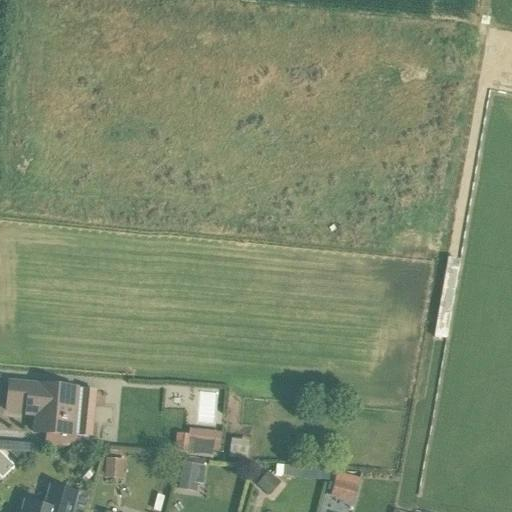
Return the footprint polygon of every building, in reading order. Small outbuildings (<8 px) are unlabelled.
[(97,395),(8,387),(5,414),(23,416),(23,420),(32,421),(31,438),(44,439),(44,449),(87,452),(88,441),(93,441),(97,395)] [(176,439),(174,454),(185,455),(185,458),(210,460),(210,458),(211,458),(212,452),(218,453),(219,438),(187,434),(186,439),(176,439)] [(247,444),(229,443),(228,460),(245,461),(247,444)] [(0,445),(0,454),(8,455),(15,463),(23,464),(30,458),(31,448),(0,445)] [(122,464),(104,462),(103,481),(120,482),(122,464)] [(181,465),(177,490),(194,493),(196,485),(202,486),(205,468),(181,465)] [(327,483),(328,472),(281,469),(279,480),(327,483)] [(336,470),(329,496),(337,499),(343,496),(346,483),(354,485),(356,476),(336,470)] [(279,485),(266,474),(255,486),(268,497),(279,485)] [(23,506),(21,511),(82,511),(87,497),(77,494),(76,497),(47,489),(41,510),(23,506)]
